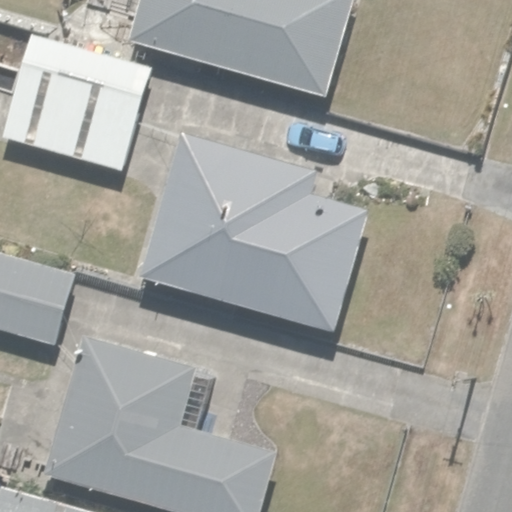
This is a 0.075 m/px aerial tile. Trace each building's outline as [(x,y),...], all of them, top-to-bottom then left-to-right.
[(144,0),(137,27),(327,80),(349,0),(144,0)] [(161,58),(38,22),(8,128),(130,163),(161,58)] [(327,157),(186,116),(144,265),(342,322),(377,199),(320,183),(327,157)] [(0,245),(0,316),(57,332),(75,267),(0,245)] [(198,356),(91,324),(50,460),(222,511),(258,511),(279,446),(180,416),(198,356)] [(5,476),(0,492),(0,511),(123,511),(124,511),(5,476)]
